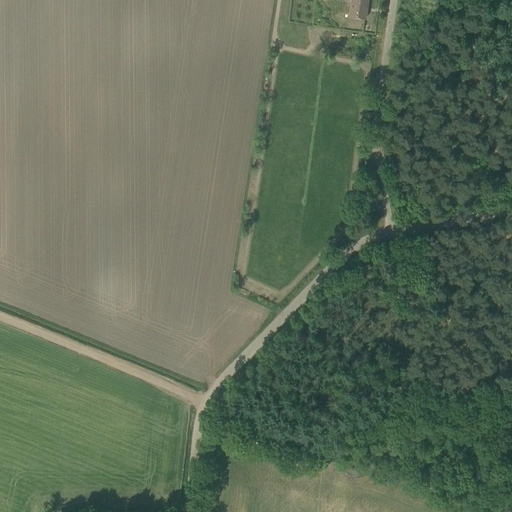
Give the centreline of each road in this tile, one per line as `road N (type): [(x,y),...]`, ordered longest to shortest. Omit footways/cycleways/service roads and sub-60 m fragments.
road 1 (unclassified): [(188,511),(209,391),(351,249),(391,230)]
road 2 (residential): [(391,230),(374,137),(393,0)]
road 3 (track): [(0,317),(205,402)]
road 4 (unclassified): [(391,230),(511,209)]
